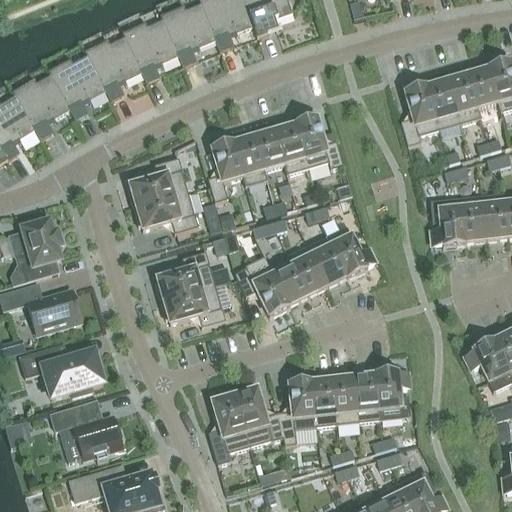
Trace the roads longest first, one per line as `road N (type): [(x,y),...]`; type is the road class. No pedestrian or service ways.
road 1 (residential): [(80,167),(178,115),(300,66),(511,18)]
road 2 (residential): [(158,387),(80,167)]
road 3 (residential): [(158,387),(379,320)]
road 4 (residential): [(212,511),(158,387)]
